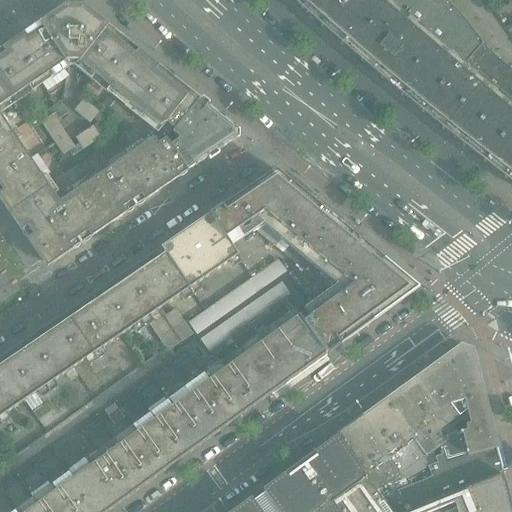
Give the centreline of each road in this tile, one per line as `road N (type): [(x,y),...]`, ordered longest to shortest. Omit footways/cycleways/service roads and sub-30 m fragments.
road 1 (tertiary): [(173,511),(490,285)]
road 2 (secondary): [(511,244),(332,105),(217,0)]
road 3 (residential): [(0,331),(297,125)]
road 4 (secondary): [(297,125),(490,285)]
road 5 (secondary): [(151,0),(297,125)]
